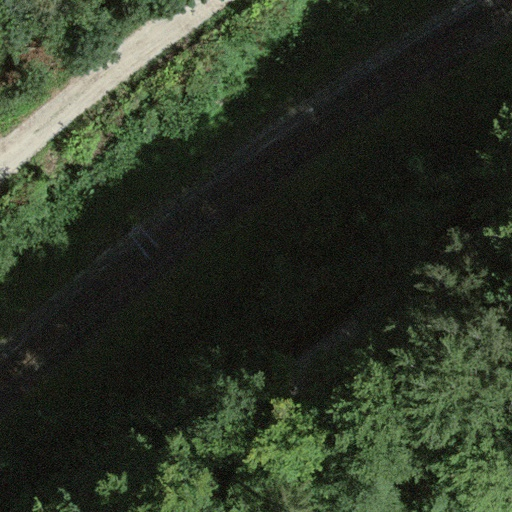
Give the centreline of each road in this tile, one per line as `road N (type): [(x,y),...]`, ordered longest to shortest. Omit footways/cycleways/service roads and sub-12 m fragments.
road 1 (track): [(511,243),(320,360),(135,511)]
road 2 (track): [(204,0),(0,168)]
